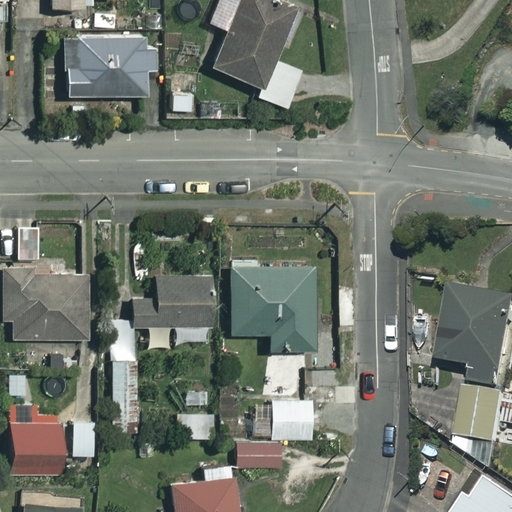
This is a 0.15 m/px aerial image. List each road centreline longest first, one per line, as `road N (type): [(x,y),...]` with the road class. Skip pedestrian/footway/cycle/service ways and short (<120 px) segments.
road 1 (residential): [(374,162),(0,160)]
road 2 (residential): [(352,511),(377,416),(374,162)]
road 3 (residential): [(374,162),(368,0)]
road 4 (residential): [(511,179),(374,162)]
